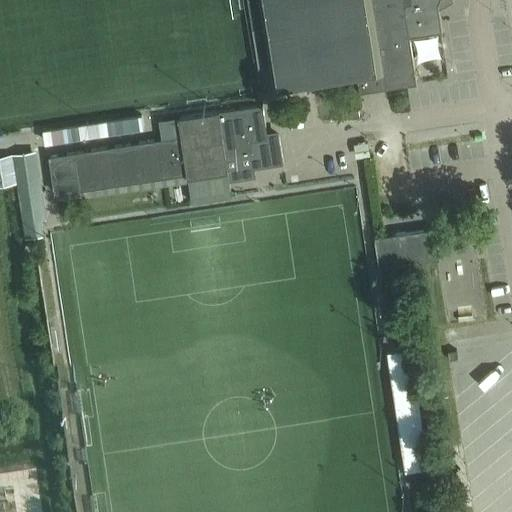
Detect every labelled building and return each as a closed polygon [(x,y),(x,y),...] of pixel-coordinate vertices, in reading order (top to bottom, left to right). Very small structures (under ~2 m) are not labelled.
[(442,24),(439,5),(440,0),(248,0),(253,29),(255,28),(264,27),(273,91),(276,90),(345,79),(358,77),(360,92),(361,92),(389,87),(397,86),(418,83),(410,36),(443,31),(442,24)] [(76,153),(50,157),(55,194),(80,190),(80,191),(188,175),(189,178),(189,180),(192,202),(233,196),(233,193),(231,181),(251,178),(257,177),(257,176),(256,168),(285,163),(279,131),(268,132),(264,105),(220,112),(180,116),(180,117),(183,136),(163,139),(158,140),(76,153)] [(353,119),(361,118),(360,109),(351,111),(353,119)] [(44,129),(45,138),(46,139),(46,143),(146,128),(145,122),(143,113),(136,115),(129,116),(44,129)] [(368,141),(356,143),(358,155),(370,153),(368,141)] [(0,185),(6,184),(13,183),(17,182),(14,158),(13,155),(8,155),(0,156),(0,185)] [(24,223),(47,219),(37,155),(14,158),(17,182),(24,223)] [(377,234),(381,264),(440,254),(435,226),(377,234)] [(389,350),(408,470),(421,468),(433,466),(413,346),(403,348),(389,350)]
